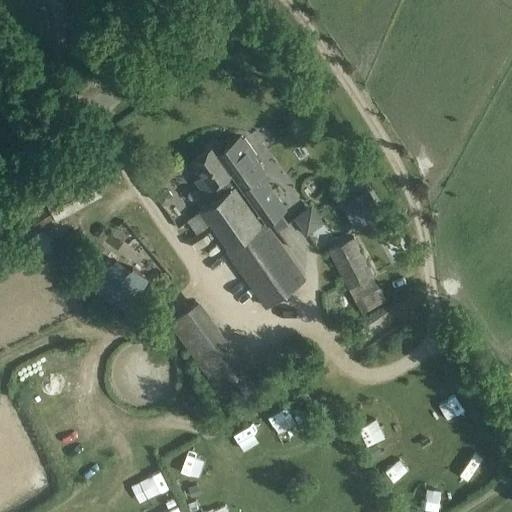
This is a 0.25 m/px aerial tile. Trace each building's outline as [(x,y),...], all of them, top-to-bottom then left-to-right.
[(210,226),(226,249),(228,252),(263,228),(235,189),(236,189),(228,178),(233,175),(269,224),(286,212),(260,176),(264,173),(255,160),(257,158),(245,140),(242,142),(240,139),(225,149),(228,154),(223,158),(215,147),(191,164),(201,178),(195,182),(205,195),(213,189),(220,199),(188,222),(197,235),(210,226)] [(56,220),(102,195),(91,174),(44,199),(47,203),(12,225),(21,240),(55,218),(56,220)] [(366,191),(341,206),(355,229),(380,214),(366,191)] [(224,251),(265,308),(305,280),(266,226),(263,228),(228,252),(226,249),(224,251)] [(354,237),(328,250),(347,289),(349,288),(362,314),(386,301),(380,287),(378,288),(372,275),(373,274),(354,237)] [(99,282),(94,288),(115,303),(114,305),(117,306),(118,305),(125,310),(147,278),(132,268),(130,271),(116,261),(114,264),(109,261),(96,280),(99,282)] [(254,379),(200,301),(169,323),(223,400),(254,379)] [(199,474),(182,484),(192,503),(210,493),(199,474)]
